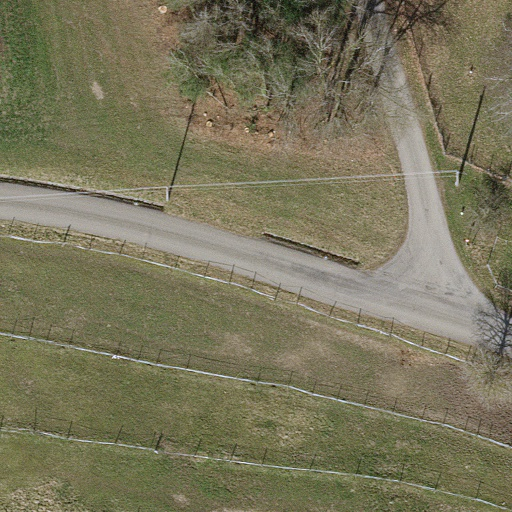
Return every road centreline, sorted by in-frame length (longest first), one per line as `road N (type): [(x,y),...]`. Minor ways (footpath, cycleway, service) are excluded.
road 1 (track): [(511,344),(107,222),(0,211)]
road 2 (track): [(363,0),(405,138),(444,322)]
